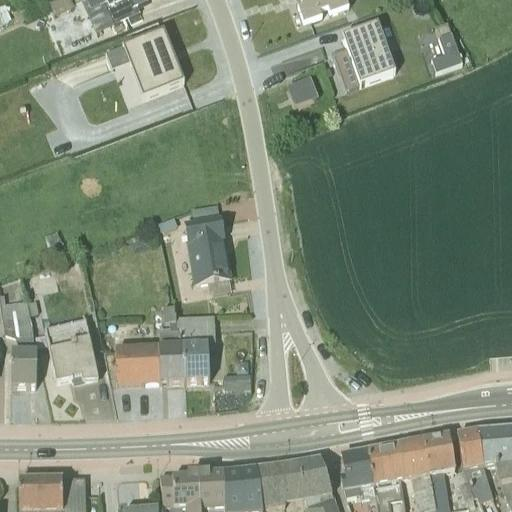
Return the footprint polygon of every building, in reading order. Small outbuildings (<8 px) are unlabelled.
[(82,0),(100,36),(139,19),(136,13),(147,7),(143,0),(82,0)] [(290,0),(292,4),(296,3),(300,14),(296,16),(302,32),(320,25),(319,20),(326,17),(328,23),(348,16),(341,0),(290,0)] [(3,10),(0,11),(0,29),(10,25),(3,10)] [(344,97),(393,79),(385,57),(380,59),(371,33),(341,44),(346,59),(332,64),(344,97)] [(162,38),(106,60),(112,75),(127,69),(142,106),(182,90),(162,38)] [(430,67),(435,79),(460,70),(449,41),(438,45),(444,61),(430,67)] [(288,95),(294,112),(316,102),(309,85),(288,95)] [(221,244),(216,214),(216,213),(191,217),(193,228),(182,230),(184,241),(179,242),(180,249),(185,248),(193,292),(206,290),(209,301),(230,297),(228,286),(228,285),(226,285),(219,245),(221,245),(221,244)] [(10,358),(9,395),(35,395),(36,358),(35,358),(26,308),(4,311),(2,303),(0,303),(0,320),(3,342),(10,345),(15,345),(16,357),(10,358)] [(116,392),(184,389),(182,325),(174,326),(174,322),(173,322),(173,315),(161,315),(161,330),(168,330),(168,336),(157,337),(157,353),(114,355),(116,392)] [(182,325),(184,389),(208,388),(206,353),(214,353),(213,324),(182,325)] [(83,328),(44,336),(55,390),(71,386),(71,385),(80,383),(81,388),(96,387),(83,328)] [(222,382),(223,396),(249,395),(249,381),(222,382)] [(508,511),(511,511),(511,434),(476,437),(482,474),(483,475),(494,472),(497,489),(508,511)] [(476,437),(456,441),(463,478),(466,489),(473,505),(475,504),(478,509),(492,505),(483,475),(476,437)] [(422,448),(434,511),(447,511),(442,479),(454,477),(447,443),(422,448)] [(434,511),(422,448),(397,452),(403,485),(404,485),(407,499),(412,498),(414,511),(434,511)] [(365,458),(374,511),(403,511),(399,487),(403,485),(397,452),(365,458)] [(368,503),(369,509),(373,508),(365,458),(340,463),(344,481),(338,483),(341,498),(343,499),(344,504),(357,501),(358,505),(368,503)] [(255,476),(261,511),(284,511),(284,510),(303,507),(304,511),(334,511),(318,466),(255,476)] [(260,511),(255,476),(223,479),(222,480),(224,511),(260,511)] [(224,511),(222,480),(198,481),(199,511),(224,511)] [(199,511),(198,481),(159,483),(161,511),(199,511)] [(17,486),(17,511),(84,511),(84,485),(83,484),(17,485),(17,486)] [(457,493),(465,511),(473,511),(474,511),(471,505),(473,505),(466,489),(457,493)]
